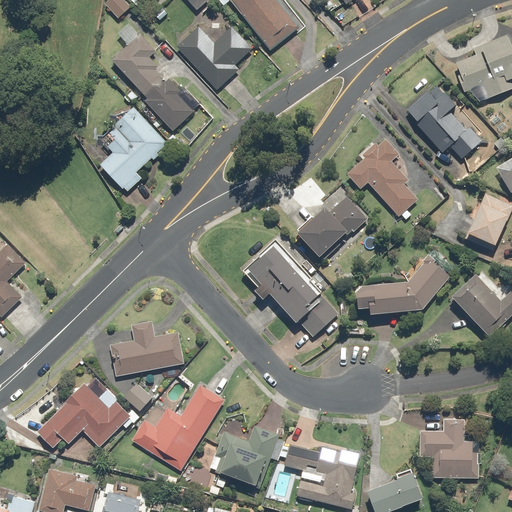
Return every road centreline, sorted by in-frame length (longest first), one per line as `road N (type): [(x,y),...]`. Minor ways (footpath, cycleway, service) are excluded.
road 1 (residential): [(511,360),(387,388),(301,387),(153,242)]
road 2 (residential): [(366,59),(329,127),(296,159),(256,183),(210,195)]
road 3 (residential): [(210,195),(245,139),(366,59)]
road 4 (residential): [(153,242),(0,384)]
